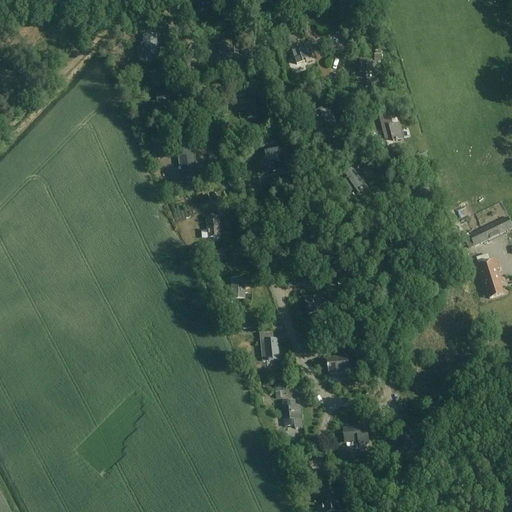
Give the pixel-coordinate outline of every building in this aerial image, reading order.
[(361,8),(359,0),(342,0),(344,7),(350,5),(352,10),(361,8)] [(140,45),(141,55),(145,55),(146,58),(158,57),(157,37),(144,38),(145,45),(140,45)] [(290,47),(297,45),(295,38),(288,40),(290,47)] [(220,44),(221,64),(234,63),(233,43),(220,44)] [(301,49),(301,46),(291,49),(295,61),(301,59),(303,64),(312,62),(308,47),(301,49)] [(367,73),(367,79),(367,85),(379,86),(379,79),(376,79),(377,64),(370,63),(371,61),(361,60),(360,73),(367,73)] [(144,72),(139,68),(135,74),(141,78),(144,72)] [(260,93),(266,90),(263,84),(257,87),(260,93)] [(156,96),(157,118),(159,117),(171,117),(170,97),(170,95),(165,95),(165,91),(157,92),(157,96),(156,96)] [(256,119),(254,99),(240,100),(241,111),(246,111),(247,120),(256,119)] [(407,111),(405,105),(396,107),(398,114),(407,111)] [(335,125),(329,110),(323,113),(322,110),(313,114),(318,126),(324,123),(326,128),(335,125)] [(392,127),(391,125),(388,115),(379,117),(382,127),(385,139),(391,138),(393,143),(402,141),(398,126),(392,127)] [(158,147),(160,159),(171,157),(169,146),(158,147)] [(198,182),(193,148),(177,150),(179,171),(177,171),(179,185),(198,182)] [(261,161),(262,176),(278,175),(276,159),(261,161)] [(365,189),(357,177),(354,186),(349,178),(342,184),(349,194),(354,190),(357,195),(365,189)] [(207,194),(200,197),(202,205),(210,202),(207,194)] [(211,208),(219,207),(217,196),(212,197),(213,203),(211,203),(211,208)] [(207,220),(209,239),(221,238),(219,218),(207,220)] [(464,239),(470,250),(511,229),(511,224),(509,218),(464,239)] [(307,261),(314,260),(313,245),(306,245),(305,242),(293,243),(295,262),(307,261)] [(498,276),(496,271),(498,270),(496,261),(476,267),(483,289),(486,289),(490,300),(503,295),(500,284),(503,283),(500,275),(498,276)] [(323,267),(324,275),(332,273),(331,266),(323,267)] [(232,300),(245,301),(245,281),(233,281),(232,300)] [(307,315),(320,313),(320,319),(327,318),(327,310),(325,300),(306,302),(307,315)] [(262,363),(266,363),(279,361),(277,340),(273,341),(272,334),(265,334),(259,334),(262,363)] [(350,346),(353,346),(353,351),(359,351),(360,341),(353,340),(353,343),(350,343),(350,346)] [(328,361),(329,373),(349,371),(347,359),(328,361)] [(295,403),(282,404),(285,428),(296,427),(296,431),(303,431),(301,409),(296,409),(295,403)] [(344,431),(345,441),(345,443),(358,442),(359,445),(369,444),(368,432),(361,432),(361,429),(344,431)] [(379,453),(388,452),(387,442),(378,443),(379,453)] [(360,480),(353,479),(351,487),(358,489),(360,480)] [(358,490),(364,492),(367,485),(362,482),(358,490)] [(324,493),(325,511),(338,511),(336,492),(324,493)]
